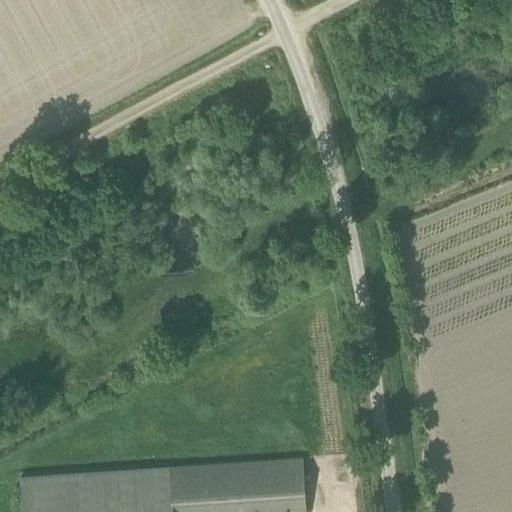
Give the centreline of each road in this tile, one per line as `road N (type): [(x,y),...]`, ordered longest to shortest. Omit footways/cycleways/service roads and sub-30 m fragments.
road 1 (unclassified): [(390,511),(357,232),(320,117),(267,0)]
road 2 (track): [(347,0),(0,184)]
